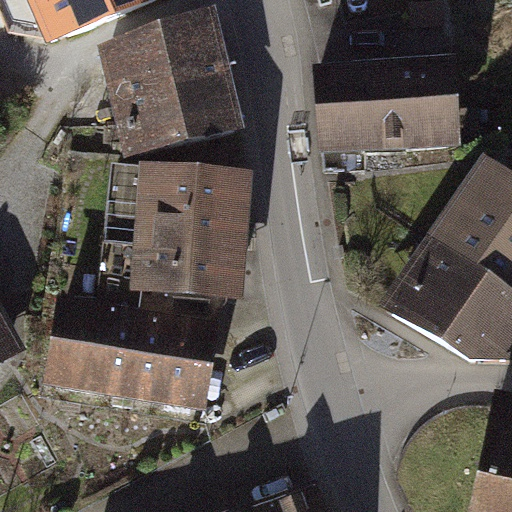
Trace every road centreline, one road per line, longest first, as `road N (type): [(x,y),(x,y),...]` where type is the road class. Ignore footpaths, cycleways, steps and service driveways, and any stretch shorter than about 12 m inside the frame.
road 1 (residential): [(338,412),(256,0)]
road 2 (residential): [(511,385),(442,385),(338,412)]
